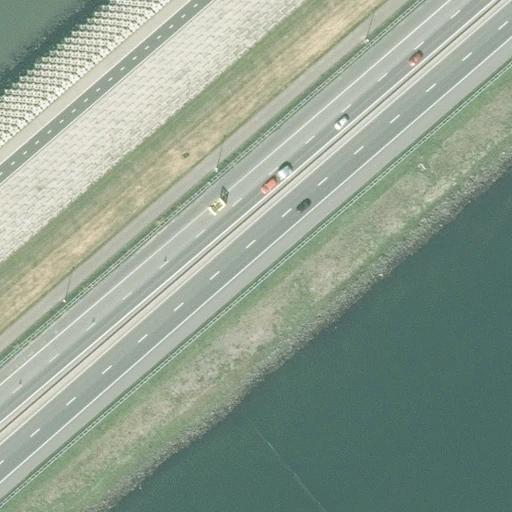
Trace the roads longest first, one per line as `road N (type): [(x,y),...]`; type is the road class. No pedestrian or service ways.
road 1 (motorway): [(0,464),(511,20)]
road 2 (motorway): [(472,0),(0,407)]
